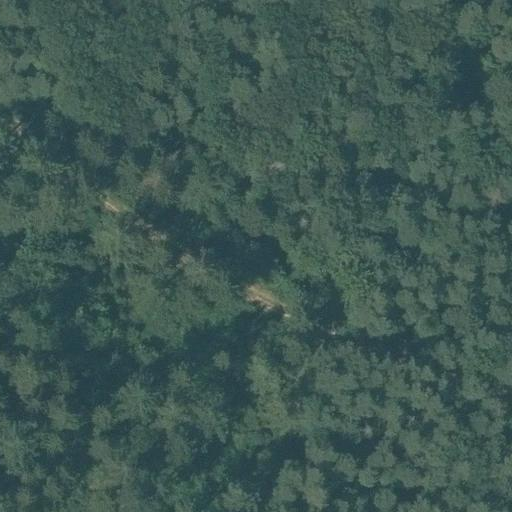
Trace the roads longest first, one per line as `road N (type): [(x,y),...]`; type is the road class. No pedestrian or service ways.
road 1 (track): [(511,401),(324,329),(174,250),(0,117)]
road 2 (track): [(250,511),(447,0)]
